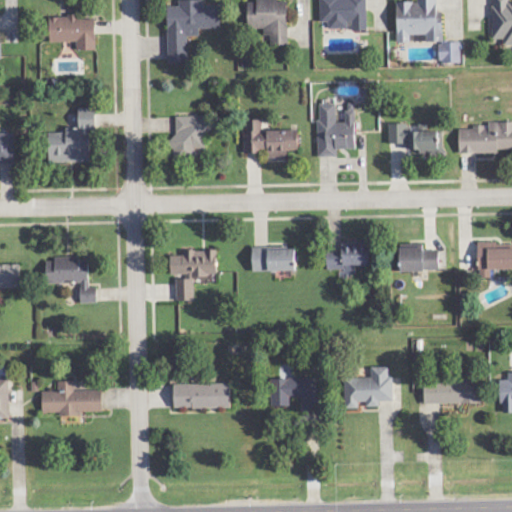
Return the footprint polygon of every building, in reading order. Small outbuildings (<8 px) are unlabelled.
[(221,28),(220,5),(204,5),(204,0),(180,0),(180,6),(168,6),(169,63),(189,62),(189,36),(200,36),(200,29),(221,28)] [(289,45),(288,1),(278,1),(277,0),(257,0),(257,2),(249,2),(250,29),(268,28),(269,46),(289,45)] [(367,31),(366,0),(320,0),(321,22),(330,22),(330,29),(351,28),(351,31),(367,31)] [(444,12),(438,12),(437,0),(418,0),(419,2),(398,2),(398,43),(412,43),(412,35),(427,35),(427,42),(444,42),(444,12)] [(492,0),(494,40),(504,40),(504,46),(511,45),(511,2),(511,3),(510,0),(492,0)] [(51,42),(77,42),(77,50),(97,50),(96,19),(80,20),(80,16),(51,17),(51,42)] [(462,63),(461,43),(440,43),(440,64),(462,63)] [(318,157),(337,157),(337,149),(356,149),(356,111),(345,111),(345,122),(337,122),(337,104),(318,104),(318,157)] [(50,163),(91,162),(91,130),(97,130),(97,108),(80,108),(80,128),(67,128),(67,133),(49,133),(50,163)] [(174,116),(174,154),(209,153),(209,130),(215,129),(215,116),(174,116)] [(299,130),(263,131),(263,120),(245,120),(245,154),(260,153),(260,149),(269,149),(269,159),(288,158),(288,151),(299,150),(299,130)] [(511,122),(489,122),(490,128),(460,128),(461,153),(511,152),(511,122)] [(390,144),(409,144),(409,124),(390,124),(390,144)] [(0,163),(15,163),(14,133),(0,133),(0,163)] [(343,242),(343,252),(328,253),(328,270),(343,270),(343,276),(355,276),(355,266),(371,266),(371,242),(343,242)] [(511,248),(498,249),(498,242),(479,243),(480,279),(491,278),(491,270),(511,269),(511,248)] [(254,272),(297,271),(297,248),(254,249),(254,272)] [(402,271),(440,271),(439,248),(402,249),(402,271)] [(218,250),(185,251),(185,256),(172,256),(172,277),(219,276),(218,250)] [(98,303),(98,287),(90,287),(90,257),(55,258),(55,262),(48,262),(48,284),(81,284),(82,303),(98,303)] [(21,264),(0,265),(0,288),(22,288),(21,264)] [(178,301),(195,301),(195,279),(177,279),(178,301)] [(393,401),(392,367),(372,367),(372,377),(345,378),(346,409),(360,409),(360,406),(380,405),(380,402),(393,401)] [(511,372),(509,373),(509,380),(501,380),(502,413),(511,412),(511,372)] [(320,378),(273,379),(273,406),(290,406),(290,399),(303,398),(303,410),(320,410),(320,378)] [(0,418),(10,419),(10,380),(0,379),(0,418)] [(425,405),(481,404),(480,380),(425,382),(425,405)] [(75,391),(75,381),(59,382),(59,391),(43,392),(44,413),(60,413),(60,417),(82,416),(82,412),(104,412),(103,391),(75,391)] [(232,408),(231,384),(175,384),(176,409),(232,408)]
